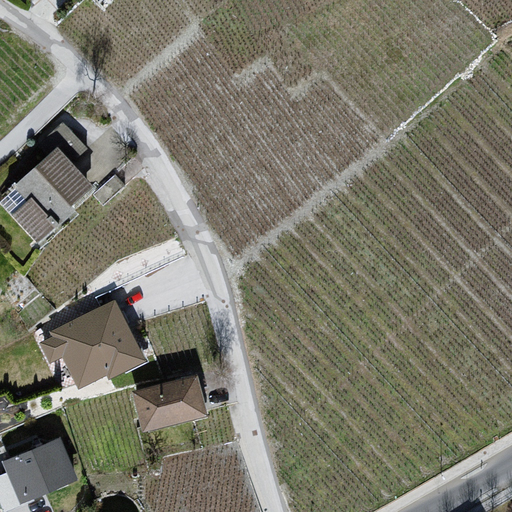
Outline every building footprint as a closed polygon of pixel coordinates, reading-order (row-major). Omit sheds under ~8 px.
[(80,152),(56,126),(39,142),(47,150),(62,167),(80,152)] [(47,150),(0,194),(0,217),(26,245),(78,187),(62,167),(47,150)] [(107,303),(40,335),(41,339),(32,342),(42,365),(53,361),(67,393),(134,362),(107,303)] [(189,378),(121,393),(134,434),(198,418),(189,378)] [(54,440),(0,461),(0,475),(10,506),(69,483),(54,440)]
